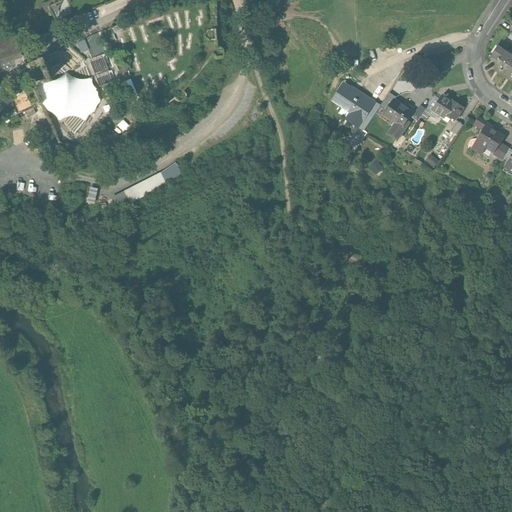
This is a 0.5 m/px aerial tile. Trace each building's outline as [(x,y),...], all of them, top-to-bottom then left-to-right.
[(118,26),(111,29),(114,34),(121,31),(118,26)] [(59,28),(30,41),(33,49),(63,37),(59,28)] [(0,65),(21,58),(17,43),(14,38),(0,42),(0,65)] [(511,55),(499,47),(493,57),(499,61),(494,69),(505,76),(511,65),(511,59),(510,58),(511,55)] [(60,64),(61,63),(62,61),(58,52),(43,58),(47,70),(60,64)] [(21,66),(31,88),(36,86),(47,81),(39,59),(21,66)] [(47,81),(36,86),(46,108),(59,120),(61,119),(74,134),(83,121),(84,122),(93,112),(98,101),(98,99),(99,98),(97,95),(97,90),(91,79),(90,79),(81,60),(77,65),(75,65),(70,71),(61,63),(60,64),(53,79),(47,81)] [(126,63),(116,66),(119,74),(128,70),(126,63)] [(370,100),(346,84),(334,101),(354,114),(357,109),(362,112),(370,100)] [(464,109),(443,95),(433,111),(432,112),(433,113),(442,119),(445,114),(455,121),(464,109)] [(375,104),(370,100),(362,112),(368,116),(376,103),(376,102),(375,104)] [(414,113),(395,101),(387,114),(394,118),(392,120),(404,128),(414,113)] [(428,108),(422,117),(427,121),(433,113),(432,112),(433,111),(428,108)] [(499,132),(481,120),(474,131),(479,134),(469,149),(480,156),(485,148),(494,154),(500,144),(504,138),(497,134),(499,132)] [(436,153),(444,158),(463,130),(456,125),(436,153)] [(510,150),(500,144),(494,154),(494,155),(504,161),(504,160),(510,150)] [(159,174),(111,198),(116,210),(166,185),(182,174),(175,164),(159,174)]
